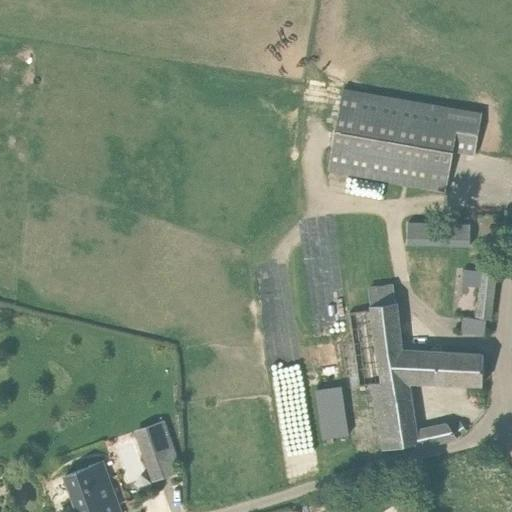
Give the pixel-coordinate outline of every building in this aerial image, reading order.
[(482,114),(462,110),(344,89),(329,170),(446,191),(454,151),(474,155),(482,114)] [(412,242),(429,241),(427,220),(410,222),(412,242)] [(480,285),(476,318),(489,320),(495,272),(494,272),(495,262),(484,260),(482,271),(461,268),(460,283),(480,285)] [(483,355),(403,352),(392,286),(369,289),(371,305),(368,306),(368,310),(348,313),(360,395),(370,393),(383,450),(415,443),(416,448),(457,439),(457,438),(466,431),(460,422),(451,429),(447,424),(414,431),(406,379),(419,380),(419,382),(482,384),(483,355)] [(486,320),(466,318),(463,317),(461,332),(484,336),(486,320)] [(348,436),(345,416),(341,388),(316,391),(323,439),(348,436)] [(176,441),(149,446),(154,469),(167,466),(165,458),(178,455),(176,441)] [(111,489),(101,462),(101,461),(67,474),(76,502),(111,489)] [(119,511),(114,498),(111,489),(76,502),(79,510),(79,511),(119,511)]
